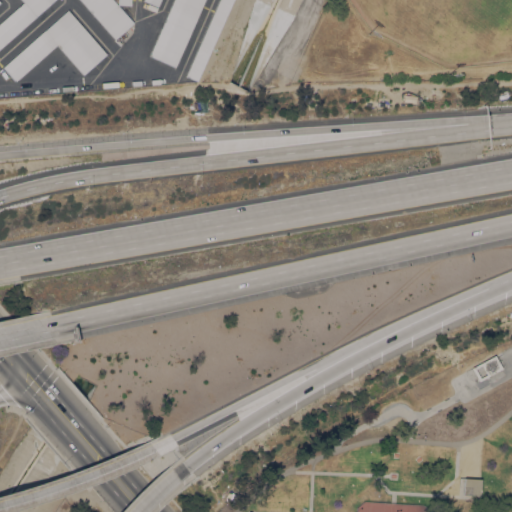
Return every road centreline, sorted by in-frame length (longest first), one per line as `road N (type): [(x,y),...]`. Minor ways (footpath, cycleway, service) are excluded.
road 1 (motorway): [(511,175),(0,263)]
road 2 (motorway): [(511,125),(106,173),(0,195)]
road 3 (motorway): [(511,117),(0,156)]
road 4 (motorway): [(61,327),(511,227)]
road 5 (motorway): [(165,440),(353,351)]
road 6 (motorway): [(185,463),(353,351)]
road 7 (motorway): [(0,503),(165,440)]
road 8 (motorway): [(353,351),(511,278)]
